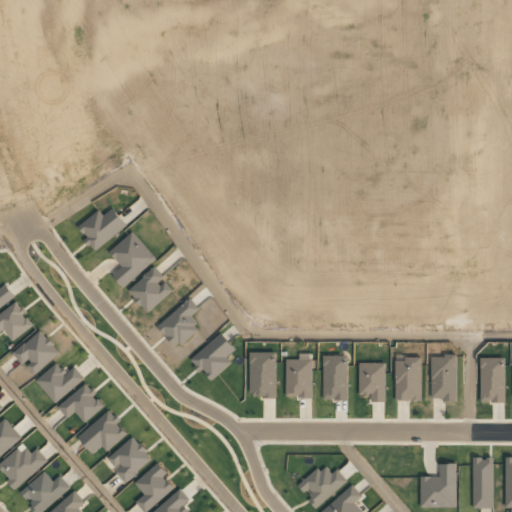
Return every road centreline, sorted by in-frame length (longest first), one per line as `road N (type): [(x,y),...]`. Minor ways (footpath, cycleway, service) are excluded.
road 1 (residential): [(282,511),(261,489),(245,432),(180,395),(41,224),(11,234),(23,261),(236,511)]
road 2 (residential): [(511,433),(245,432)]
